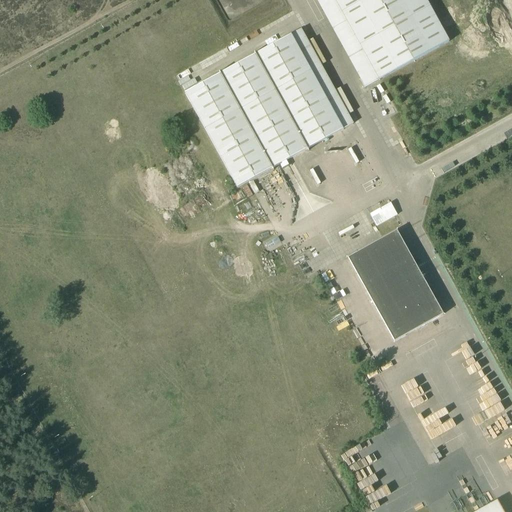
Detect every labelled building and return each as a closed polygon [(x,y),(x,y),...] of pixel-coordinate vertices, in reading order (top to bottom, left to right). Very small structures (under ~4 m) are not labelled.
[(318,0),(366,87),(449,42),(426,0),(318,0)] [(343,130),(291,35),(185,93),(237,188),(343,130)] [(397,215),(391,203),(370,215),(377,226),(397,215)] [(394,342),(443,315),(397,231),(348,258),(394,342)] [(304,275),(323,269),(320,259),(312,262),(310,255),(312,254),(308,241),(293,245),(296,254),(289,256),(292,264),(299,262),(304,275)] [(480,392),(492,387),(473,345),(457,352),(468,377),(474,374),(477,380),(466,385),(469,392),(478,388),(480,392)] [(402,393),(411,411),(428,402),(426,397),(430,394),(424,382),(402,393)] [(448,412),(442,415),(439,408),(416,417),(423,434),(452,422),(448,412)] [(511,470),(511,452),(495,460),(502,475),(511,470)] [(362,463),(347,470),(358,492),(359,492),(366,507),(374,503),(369,493),(385,486),(383,480),(373,484),(370,477),(381,472),(377,463),(365,468),(362,463)] [(488,492),(479,496),(482,502),(491,498),(488,492)] [(503,511),(497,501),(476,511),(503,511)]
